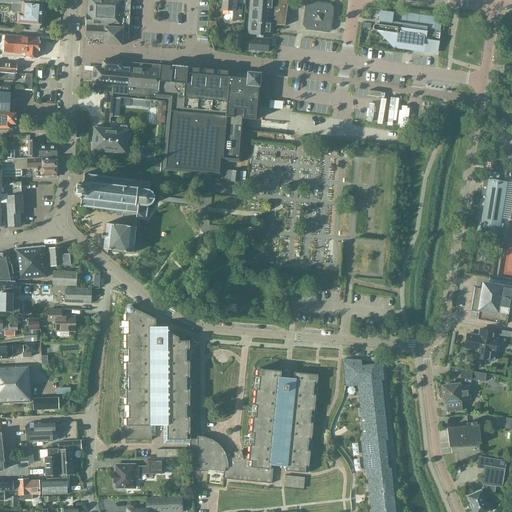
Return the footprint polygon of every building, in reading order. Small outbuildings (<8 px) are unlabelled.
[(10,11),(13,13),(18,14),(17,23),(29,24),(29,28),(30,30),(37,30),(39,29),(39,25),(40,25),(42,3),(25,1),(25,0),(0,0),(0,2),(13,3),(10,5),(10,11)] [(123,20),(123,19),(123,12),(124,12),(124,11),(123,11),(124,5),(124,3),(123,0),(88,0),(87,16),(86,16),(86,15),(85,15),(85,26),(87,26),(87,27),(86,27),(86,38),(103,39),(103,45),(122,46),(122,39),(123,39),(123,38),(122,38),(123,28),(123,27),(123,20)] [(241,21),(242,4),(236,3),(236,0),(222,0),(221,10),(232,11),(231,20),(241,21)] [(285,26),(283,10),(287,10),(288,0),(251,0),(248,34),(256,34),(256,38),(251,37),(250,41),(249,41),(249,50),(268,52),(269,43),(267,42),(267,39),(263,39),(263,35),(271,35),(272,25),(272,24),(274,24),(274,25),(285,26)] [(305,4),(305,10),(303,25),(306,29),(326,32),(331,28),(334,8),(331,4),(309,1),(305,4)] [(372,27),(372,28),(373,29),(373,30),(374,30),(375,30),(393,33),(392,38),(394,39),(393,45),(419,49),(437,52),(440,30),(441,20),(434,19),(380,11),(378,24),(376,24),(375,24),(374,25),(373,25),(373,26),(372,27)] [(2,35),(2,36),(1,44),(13,45),(13,52),(26,53),(26,57),(37,58),(38,51),(41,51),(42,50),(43,44),(41,42),(42,38),(38,38),(2,35)] [(127,95),(130,63),(102,61),(101,68),(93,67),(92,83),(112,85),(111,94),(127,95)] [(0,62),(0,79),(15,81),(15,73),(16,73),(17,64),(0,62)] [(160,66),(130,63),(127,95),(168,99),(162,170),(221,176),(222,161),(240,163),(244,119),(255,120),(258,88),(260,88),(261,73),(246,72),(246,73),(227,72),(227,71),(217,70),(217,71),(213,70),(203,69),(203,70),(199,69),(188,68),(187,68),(187,67),(171,66),(171,67),(170,67),(170,66),(160,65),(160,66)] [(0,129),(9,129),(9,125),(16,125),(16,114),(9,113),(10,95),(9,95),(10,87),(0,86),(0,129)] [(270,96),(270,105),(284,105),(284,97),(270,96)] [(113,97),(111,117),(118,117),(119,106),(147,108),(156,109),(158,109),(157,123),(165,124),(166,110),(167,101),(166,101),(148,100),(120,97),(113,97)] [(108,128),(109,116),(104,116),(103,128),(94,127),(92,150),(98,151),(128,154),(129,144),(130,144),(131,143),(131,142),(130,140),(130,134),(129,132),(129,130),(127,130),(127,128),(126,128),(126,127),(119,126),(119,127),(118,127),(118,129),(117,129),(108,128)] [(430,118),(417,117),(415,131),(428,133),(430,118)] [(57,156),(57,146),(39,146),(39,149),(36,149),(36,140),(28,140),(28,147),(23,147),(23,156),(26,156),(26,157),(28,157),(36,158),(36,154),(38,154),(38,156),(57,156)] [(56,162),(56,157),(41,157),(41,158),(20,159),(13,159),(1,160),(1,170),(1,176),(20,176),(20,169),(38,168),(38,176),(48,176),(48,177),(49,177),(49,176),(56,176),(56,162)] [(240,172),(231,171),(230,182),(239,183),(240,172)] [(498,180),(499,174),(489,172),(489,179),(498,180)] [(136,238),(134,238),(136,227),(135,227),(136,219),(137,219),(137,218),(144,219),(144,220),(146,220),(146,218),(145,218),(147,206),(148,207),(147,206),(149,205),(151,203),(151,202),(152,203),(153,202),(152,201),(153,196),(154,196),(154,195),(153,196),(152,194),(149,191),(149,190),(149,189),(149,183),(150,183),(150,182),(148,182),(148,183),(141,182),(141,181),(140,181),(140,182),(138,181),(138,180),(137,180),(137,181),(129,180),(129,179),(128,179),(128,180),(121,179),(121,178),(120,178),(120,179),(113,178),(113,177),(112,177),(112,178),(105,177),(105,176),(104,176),(104,177),(97,176),(97,175),(96,175),(96,176),(88,175),(89,174),(87,174),(87,175),(85,175),(85,174),(84,174),(84,175),(83,175),(83,176),(84,176),(83,182),(82,182),(81,182),(81,183),(82,183),(82,184),(82,185),(78,185),(78,184),(77,183),(77,184),(76,184),(75,186),(76,186),(76,193),(74,193),(74,194),(75,195),(77,196),(77,197),(79,198),(81,199),(80,205),(79,204),(79,206),(80,206),(80,207),(81,207),(80,206),(83,206),(83,207),(85,207),(85,206),(92,207),(92,208),(93,207),(100,208),(100,209),(101,209),(101,208),(108,209),(108,210),(109,210),(109,209),(110,209),(109,213),(115,214),(116,210),(116,215),(121,216),(123,213),(124,214),(123,225),(106,223),(105,234),(102,233),(102,238),(104,238),(103,249),(133,253),(133,250),(138,251),(140,250),(141,247),(141,244),(139,241),(137,241),(136,238)] [(489,179),(488,180),(484,179),(480,199),(485,200),(481,225),(492,227),(499,228),(507,182),(489,179)] [(21,182),(1,182),(0,201),(1,201),(1,203),(6,203),(7,228),(20,227),(20,214),(23,214),(22,195),(21,195),(21,182)] [(15,252),(17,280),(46,277),(44,247),(44,246),(14,249),(14,250),(15,252)] [(60,248),(59,248),(57,247),(54,247),(53,249),(49,249),(50,266),(70,265),(69,254),(60,255),(60,248)] [(15,252),(11,253),(11,252),(8,253),(7,252),(0,253),(0,281),(14,282),(14,281),(17,282),(17,280),(15,252)] [(52,285),(76,286),(76,273),(52,272),(52,285)] [(474,288),(471,311),(478,312),(477,320),(506,325),(511,287),(501,285),(501,287),(486,285),(485,285),(483,284),(483,288),(482,288),(482,289),(474,288)] [(0,294),(0,313),(11,314),(11,315),(19,315),(19,302),(11,302),(11,295),(20,295),(20,286),(1,286),(1,294),(0,294)] [(64,302),(91,304),(91,289),(65,288),(64,302)] [(229,298),(228,303),(240,306),(241,300),(229,298)] [(207,472),(207,470),(223,472),(222,479),(271,484),(272,469),(269,468),(270,465),(285,467),(285,471),(305,473),(305,472),(304,472),(305,466),(308,467),(309,451),(306,451),(307,445),(311,445),(307,444),(308,439),(310,439),(312,423),(309,423),(310,417),(314,417),(310,416),(311,411),(313,411),(315,395),(312,395),(313,389),(317,390),(317,389),(313,389),(313,383),(316,383),(317,375),(294,372),(293,378),(291,378),(290,381),(281,380),(282,377),(280,377),(280,371),(257,369),(256,377),(259,377),(258,383),(254,383),(258,384),(258,390),(255,389),(253,405),(256,405),(256,411),(251,411),(255,412),(255,418),(252,417),(251,433),(253,433),(253,439),(248,439),(253,440),(252,445),(249,445),(248,456),(241,455),(240,452),(234,453),(235,457),(226,459),(225,455),(223,451),(220,447),(217,444),(214,441),(210,439),(206,438),(201,437),(197,436),(196,436),(196,439),(190,439),(186,439),(186,433),(189,433),(188,418),(186,418),(186,412),(190,412),(190,411),(186,411),(186,405),(188,405),(188,390),(186,390),(185,384),(190,384),(190,383),(185,383),(185,377),(188,377),(188,362),(185,362),(185,356),(190,356),(190,355),(185,355),(185,349),(188,349),(188,341),(178,341),(178,338),(166,332),(162,330),(162,335),(155,335),(155,319),(133,309),(132,307),(130,306),(128,306),(126,307),(125,309),(126,311),(127,313),(125,313),(125,322),(128,322),(128,328),(124,328),(128,328),(128,334),(125,334),(125,350),(128,350),(128,356),(124,356),(128,356),(128,362),(125,362),(125,378),(128,378),(128,384),(124,384),(128,384),(128,390),(125,390),(125,406),(128,406),(128,411),(124,411),(124,412),(128,412),(128,418),(125,418),(125,425),(124,425),(124,440),(151,440),(151,436),(154,436),(154,425),(163,425),(163,443),(189,443),(189,472),(207,472)] [(75,317),(61,316),(61,310),(48,310),(48,321),(56,321),(56,331),(75,331),(75,317)] [(36,318),(23,319),(24,329),(37,328),(36,318)] [(25,342),(36,341),(35,330),(24,331),(25,342)] [(476,350),(475,359),(493,361),(494,353),(496,340),(492,339),(493,332),(480,330),(478,337),(466,335),(464,349),(476,350)] [(51,341),(51,353),(77,354),(78,342),(51,341)] [(12,353),(23,352),(23,358),(31,357),(31,352),(35,352),(34,344),(25,344),(25,345),(6,346),(6,347),(0,347),(0,359),(6,359),(6,358),(13,357),(12,353)] [(381,381),(382,381),(383,380),(381,364),(362,366),(361,360),(343,359),(345,386),(346,386),(357,385),(363,441),(361,441),(364,473),(367,473),(370,511),(395,511),(390,469),(390,468),(388,468),(387,465),(387,462),(386,453),(385,444),(385,441),(387,440),(381,381)] [(0,367),(0,385),(30,384),(29,366),(0,367)] [(459,378),(470,380),(470,379),(484,382),(485,374),(472,372),(461,370),(459,378)] [(0,402),(30,401),(30,384),(0,385),(0,402)] [(458,385),(454,385),(442,387),(443,403),(446,403),(447,412),(461,411),(460,402),(469,401),(468,386),(459,387),(458,385)] [(34,410),(58,409),(57,398),(33,399),(34,410)] [(61,408),(69,407),(69,400),(60,400),(61,408)] [(34,422),(34,429),(29,429),(30,442),(52,441),(51,429),(56,429),(55,421),(34,422)] [(457,461),(457,462),(479,453),(479,446),(481,445),(478,425),(476,426),(476,422),(466,423),(466,427),(447,429),(449,449),(451,449),(451,454),(460,453),(461,460),(457,461)] [(71,449),(80,448),(80,441),(59,442),(60,475),(73,474),(71,449)] [(20,450),(20,457),(36,457),(36,445),(26,446),(26,450),(20,450)] [(48,449),(48,450),(39,450),(39,458),(45,458),(46,476),(59,475),(57,449),(48,449)] [(476,468),(484,469),(481,484),(483,485),(482,492),(480,492),(480,491),(479,491),(467,496),(466,497),(469,504),(469,505),(470,505),(471,509),(470,509),(471,510),(472,511),(487,511),(488,511),(487,511),(489,511),(488,511),(483,498),(488,496),(488,494),(494,494),(495,487),(501,487),(504,470),(505,461),(478,456),(476,468)] [(163,473),(163,459),(147,459),(147,473),(163,473)] [(115,473),(115,476),(114,477),(114,478),(114,483),(115,483),(115,485),(115,486),(116,487),(117,488),(119,488),(126,488),(126,487),(133,487),(133,479),(140,479),(139,467),(134,468),(134,465),(115,465),(115,472),(114,472),(114,473),(115,473)] [(304,478),(284,476),(283,487),(303,489),(304,478)] [(42,495),(67,494),(66,479),(41,481),(42,495)] [(0,490),(13,490),(13,481),(0,480),(0,490)] [(39,481),(32,481),(28,481),(28,480),(17,480),(18,495),(19,495),(19,501),(32,500),(32,495),(40,494),(39,481)] [(146,498),(147,510),(129,511),(128,511),(181,511),(181,497),(167,498),(146,498)]
